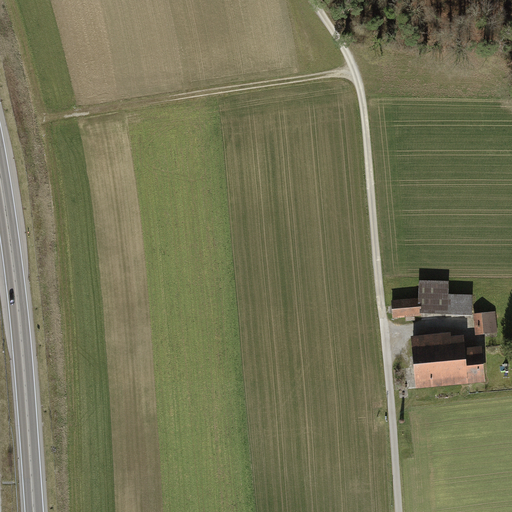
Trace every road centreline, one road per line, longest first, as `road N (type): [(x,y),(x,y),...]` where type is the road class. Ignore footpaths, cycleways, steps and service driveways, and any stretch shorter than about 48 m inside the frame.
road 1 (track): [(396,511),(354,69),(314,0)]
road 2 (trunk): [(39,511),(0,142)]
road 3 (trunk): [(0,203),(30,511)]
road 4 (track): [(354,69),(50,121)]
